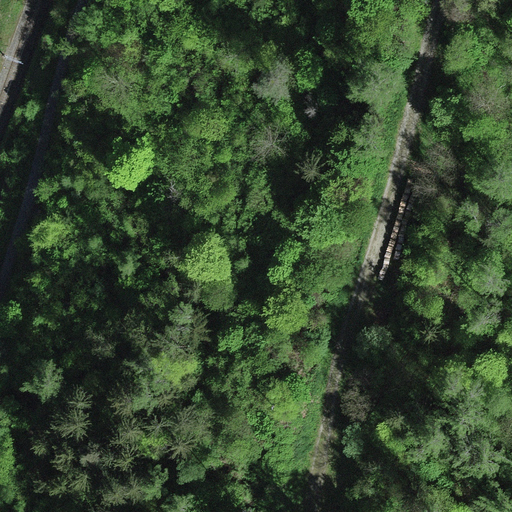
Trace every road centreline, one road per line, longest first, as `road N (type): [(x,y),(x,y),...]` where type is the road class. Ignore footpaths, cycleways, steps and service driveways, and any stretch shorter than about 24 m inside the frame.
road 1 (track): [(310,511),(442,0)]
road 2 (track): [(95,0),(18,207)]
